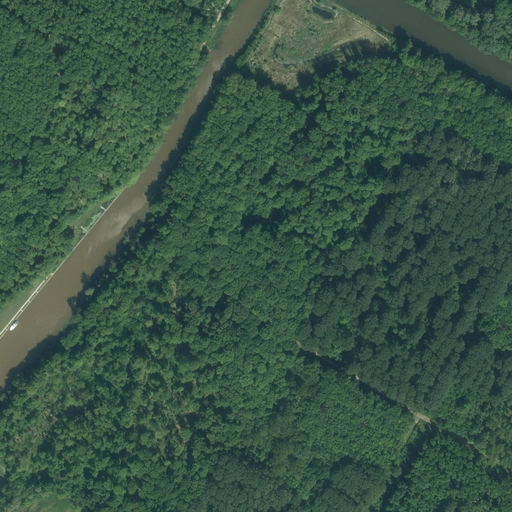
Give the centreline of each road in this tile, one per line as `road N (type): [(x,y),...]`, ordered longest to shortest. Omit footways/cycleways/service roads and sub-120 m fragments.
road 1 (track): [(173,511),(168,490),(139,452),(134,419),(182,221),(222,150),(254,118),(339,63),(392,55)]
road 2 (track): [(417,414),(511,260)]
road 3 (track): [(287,336),(417,414)]
road 4 (track): [(169,256),(287,336)]
road 5 (track): [(511,119),(392,55)]
